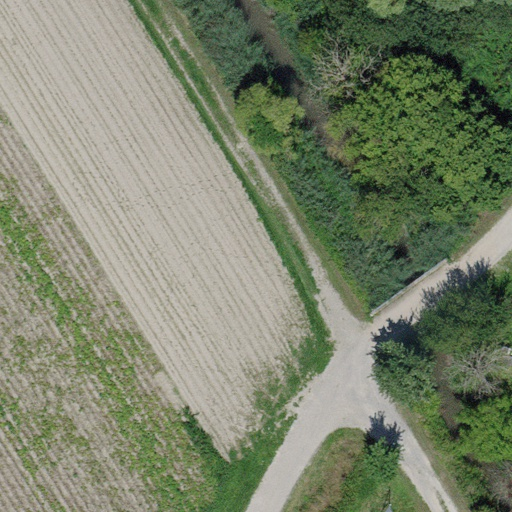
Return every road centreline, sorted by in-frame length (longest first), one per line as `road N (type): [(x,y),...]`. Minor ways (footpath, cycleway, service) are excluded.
road 1 (track): [(442,511),(360,366),(379,340),(477,264),(511,220)]
road 2 (track): [(269,511),(360,366)]
